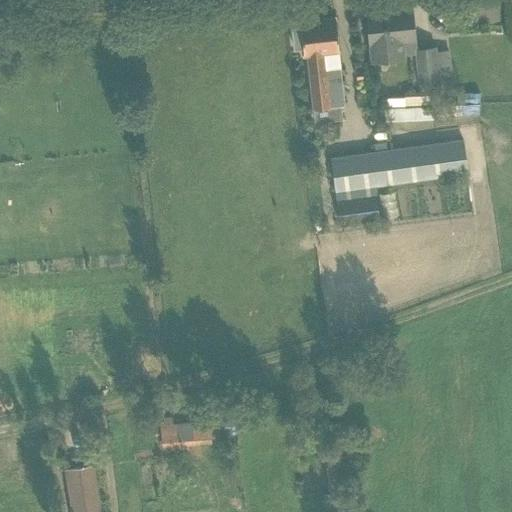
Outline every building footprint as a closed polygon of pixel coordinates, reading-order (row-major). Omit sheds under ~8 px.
[(390,13),(366,16),(368,36),(369,44),(370,57),(407,53),(405,40),(413,39),(412,27),(410,7),(389,9),(390,13)] [(299,25),(289,27),(292,48),(302,47),(303,53),(306,53),(312,108),(344,104),(340,70),(337,49),(336,35),(334,15),(299,19),(299,25)] [(436,47),(415,49),(415,52),(420,92),(437,90),(437,93),(453,92),(449,59),(446,59),(445,51),(436,52),(436,47)] [(434,93),(403,95),(404,104),(434,102),(434,93)] [(373,185),(467,173),(462,140),(385,150),(385,143),(373,144),(373,151),(329,157),(339,224),(377,220),(373,185)] [(160,424),(162,445),(210,441),(208,420),(160,424)] [(328,421),(331,446),(342,445),(339,420),(328,421)] [(342,445),(331,446),(323,447),(325,469),(359,466),(356,443),(342,445)] [(101,511),(93,463),(62,467),(70,511),(69,511),(101,511)]
